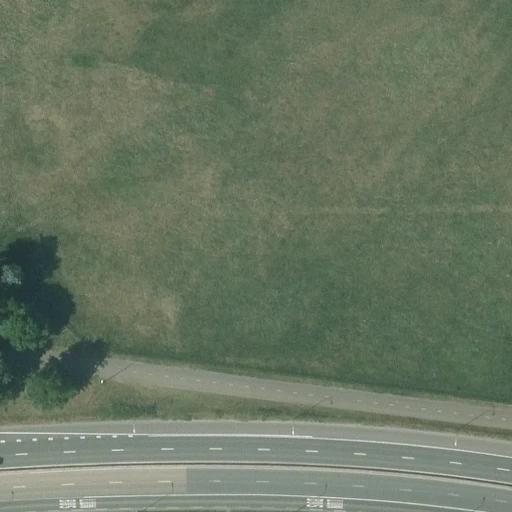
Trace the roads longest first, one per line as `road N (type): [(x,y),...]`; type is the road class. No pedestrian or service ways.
road 1 (unclassified): [(511,422),(113,377),(0,356)]
road 2 (primary): [(511,472),(274,448),(0,454)]
road 3 (primary): [(0,490),(279,484),(511,505)]
